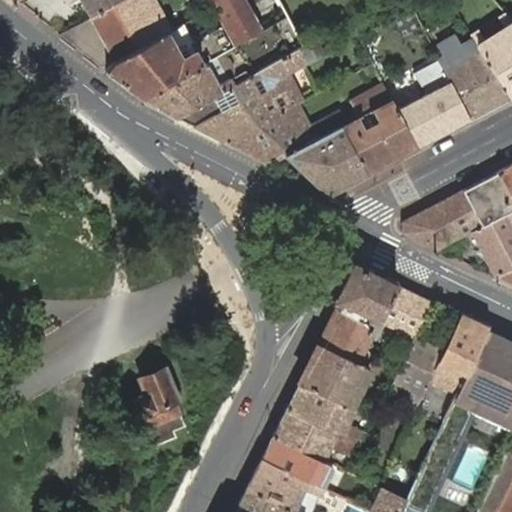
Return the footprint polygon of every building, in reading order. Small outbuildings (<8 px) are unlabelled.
[(86,55),(105,70),(116,58),(165,34),(171,31),(153,0),(120,0),(91,15),(57,32),(75,46),(99,34),(103,40),(90,47),(86,55)] [(82,0),(91,15),(120,0),(82,0)] [(193,5),(190,0),(176,0),(182,9),(190,6),(193,5)] [(213,0),(227,25),(209,34),(218,52),(289,14),(282,0),(213,0)] [(472,33),(473,34),(511,96),(511,95),(511,18),(509,14),(505,10),(472,33)] [(105,70),(137,96),(216,53),(218,52),(209,34),(208,33),(174,51),(165,34),(116,58),(105,70)] [(439,56),(445,68),(470,118),(511,96),(473,34),(439,56)] [(177,115),(225,140),(292,104),(301,99),(286,70),(320,52),(315,41),(306,46),(235,84),(177,115)] [(176,115),(177,115),(235,84),(230,75),(216,81),(213,76),(226,70),(216,53),(137,96),(176,115)] [(426,78),(454,126),(470,118),(445,68),(426,78)] [(216,81),(230,75),(226,70),(213,76),(216,81)] [(392,95),(393,96),(418,145),(454,126),(426,78),(423,72),(417,75),(425,92),(405,101),(399,92),(392,95)] [(268,163),(285,154),(343,123),(393,96),(392,95),(385,81),(354,99),(357,106),(342,113),(340,109),(310,125),(305,116),(300,118),(292,104),(225,140),(268,163)] [(343,123),(369,172),(418,145),(393,96),(343,123)] [(285,154),(327,194),(369,172),(343,123),(285,154)] [(511,162),(500,169),(511,192),(511,162)] [(511,192),(500,169),(464,187),(482,224),(511,207),(511,192)] [(404,231),(438,247),(471,230),(482,224),(464,187),(403,219),(404,231)] [(471,230),(495,273),(511,263),(511,207),(482,224),(471,230)] [(511,263),(495,273),(493,274),(511,282),(511,263)] [(379,320),(396,285),(359,266),(337,307),(354,316),(357,311),(363,315),(364,312),(379,320)] [(430,301),(396,285),(379,320),(376,326),(372,335),(377,337),(384,323),(394,328),(394,329),(413,338),(413,337),(430,301)] [(354,316),(337,307),(319,344),(355,361),(363,347),(368,347),(372,345),(369,334),(364,321),(354,316)] [(465,373),(487,328),(488,324),(461,312),(459,315),(443,350),(435,367),(429,379),(456,392),(465,373)] [(511,340),(487,328),(465,373),(456,392),(470,399),(469,402),(472,410),(511,429),(511,340)] [(413,337),(413,338),(403,357),(387,392),(417,405),(429,379),(435,367),(443,350),(413,337)] [(355,361),(319,344),(300,382),(349,405),(367,367),(355,361)] [(165,370),(142,379),(148,394),(136,399),(142,413),(145,412),(155,437),(158,445),(176,437),(173,430),(184,426),(173,400),(177,399),(165,370)] [(342,435),(348,437),(351,433),(345,430),(355,408),(349,405),(300,382),(286,408),(338,432),(342,435)] [(330,446),(353,457),(361,443),(348,437),(342,435),(338,432),(286,408),(272,435),(319,458),(323,459),(330,446)] [(272,435),(261,458),(308,480),(317,485),(322,487),(328,474),(315,467),(319,458),(272,435)] [(511,511),(511,441),(507,451),(475,511),(511,511)] [(261,458),(245,489),(297,511),(306,511),(317,485),(308,480),(261,458)] [(375,511),(400,511),(406,499),(382,487),(371,510),(375,511)] [(297,511),(245,489),(233,511),(297,511)] [(471,511),(433,494),(423,511),(471,511)]
